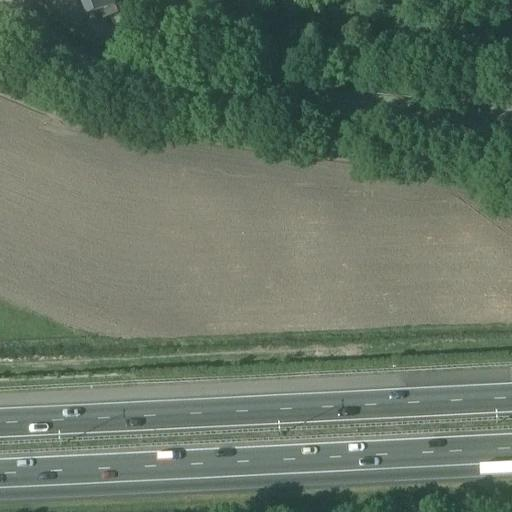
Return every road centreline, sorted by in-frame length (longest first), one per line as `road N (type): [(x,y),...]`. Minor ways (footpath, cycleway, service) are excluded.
road 1 (tertiary): [(511,121),(107,84),(17,28),(0,2)]
road 2 (motorway): [(511,399),(0,424)]
road 3 (motorway): [(0,473),(511,448)]
